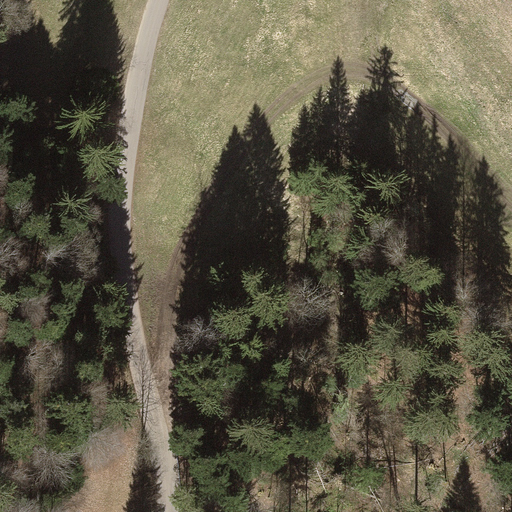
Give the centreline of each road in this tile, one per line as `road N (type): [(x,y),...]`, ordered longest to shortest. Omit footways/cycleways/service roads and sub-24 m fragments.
road 1 (track): [(154,426),(186,253),(243,150),(319,80),(359,71),(388,81),(511,196)]
road 2 (residential): [(158,0),(124,133),(118,233),(165,511)]
